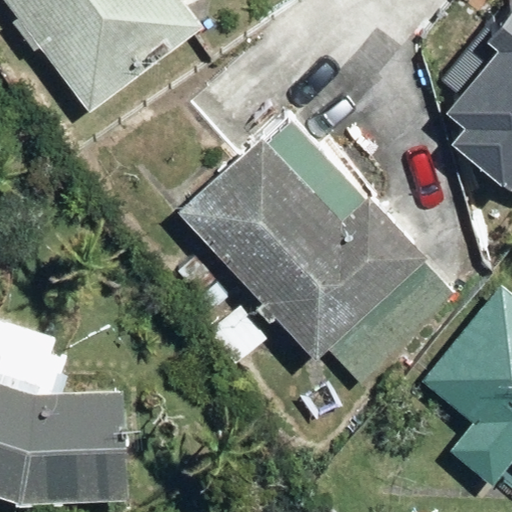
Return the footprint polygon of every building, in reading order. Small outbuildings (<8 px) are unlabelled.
[(175,0),(0,0),(0,1),(79,104),(190,19),(175,0)] [(246,122),(168,198),(301,335),(380,259),(246,122)] [(511,511),(511,293),(496,280),(417,374),(464,413),(438,444),(494,491),(481,507),(487,511),(511,511)] [(263,330),(232,298),(197,333),(228,364),(263,330)] [(124,491),(115,379),(39,386),(54,339),(0,322),(0,495),(14,500),(124,491)]
